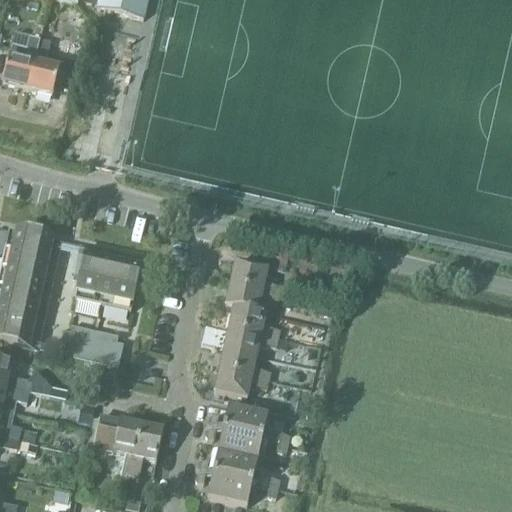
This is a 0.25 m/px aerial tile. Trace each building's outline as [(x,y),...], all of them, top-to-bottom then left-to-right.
[(42,0),(77,8),(78,0),(87,0),(85,7),(97,10),(96,13),(143,24),(148,0),(42,0)] [(41,44),(39,44),(26,95),(51,101),(58,73),(44,69),(50,46),(51,47),(54,31),(44,29),(41,44)] [(1,88),(26,95),(39,44),(29,41),(23,64),(9,61),(1,88)] [(0,273),(0,348),(34,357),(59,245),(9,234),(0,273)] [(74,304),(130,316),(141,265),(85,253),(74,304)] [(288,260),(271,256),(267,275),(284,279),(288,260)] [(235,267),(230,289),(279,300),(281,291),(264,287),(267,275),(235,267)] [(225,311),(233,313),(233,312),(257,317),(260,305),(277,309),(279,300),(230,289),(225,311)] [(233,312),(233,313),(228,333),(277,344),(279,335),(262,331),(265,318),(257,317),(233,312)] [(75,345),(78,332),(71,330),(69,343),(75,345)] [(82,346),(85,333),(78,332),(75,345),(82,346)] [(89,348),(92,335),(85,333),(82,346),(89,348)] [(228,333),(224,354),(256,361),(258,349),(275,353),(277,344),(228,333)] [(95,349),(98,336),(92,335),(89,348),(95,349)] [(102,351),(105,338),(98,336),(95,349),(102,351)] [(108,352),(111,339),(105,338),(102,351),(108,352)] [(117,341),(111,339),(108,352),(115,354),(117,341)] [(65,360),(68,348),(61,346),(58,359),(65,360)] [(74,349),(68,348),(65,360),(72,362),(74,349)] [(81,351),(74,349),(72,362),(78,363),(81,351)] [(85,365),(87,352),(81,351),(78,363),(85,365)] [(94,353),(87,352),(85,365),(91,366),(94,353)] [(101,355),(94,353),(91,366),(98,368),(101,355)] [(219,375),(268,386),(270,377),(253,374),(256,361),(224,354),(219,375)] [(107,356),(101,355),(98,368),(104,369),(107,356)] [(114,358),(107,356),(104,369),(111,371),(114,358)] [(121,359),(114,358),(111,371),(118,372),(121,359)] [(0,365),(0,391),(29,397),(50,402),(51,392),(36,377),(27,385),(8,381),(11,368),(0,365)] [(266,395),(268,386),(219,375),(214,397),(246,404),(249,391),(266,395)] [(0,415),(0,416),(14,419),(16,406),(26,409),(29,397),(0,391),(0,415)] [(94,412),(78,408),(73,427),(90,431),(94,412)] [(217,457),(257,466),(267,421),(228,412),(217,457)] [(0,440),(19,444),(21,433),(11,431),(14,419),(0,416),(0,415),(0,440)] [(207,432),(217,434),(218,431),(216,431),(218,422),(212,421),(209,423),(207,432)] [(130,479),(141,430),(119,426),(119,427),(99,423),(93,453),(112,457),(125,460),(121,477),(130,479)] [(163,435),(142,431),(130,479),(139,481),(143,464),(155,467),(163,435)] [(217,434),(207,432),(205,440),(207,444),(213,445),(215,436),(217,437),(217,434)] [(279,448),(288,450),(290,441),(281,439),(279,448)] [(19,444),(0,440),(0,452),(16,456),(19,444)] [(288,450),(279,448),(276,457),(286,459),(288,450)] [(207,503),(247,511),(257,466),(217,457),(207,503)] [(197,476),(207,478),(208,476),(206,475),(208,467),(202,465),(199,467),(197,476)] [(207,478),(197,476),(195,485),(197,488),(203,490),(205,481),(207,481),(207,478)] [(268,492),(277,494),(279,486),(270,484),(268,492)] [(277,494),(268,492),(266,501),(275,503),(277,494)] [(140,511),(141,506),(128,503),(126,511),(140,511)]
